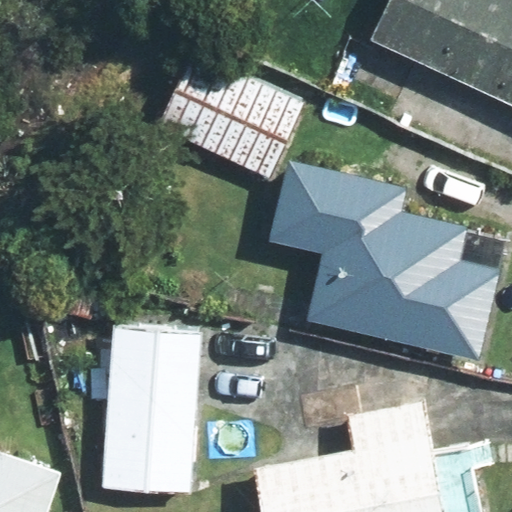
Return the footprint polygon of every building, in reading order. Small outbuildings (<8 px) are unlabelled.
[(511,0),(382,0),(367,33),(511,101),(511,0)] [(156,123),(267,175),(302,99),(191,48),(156,123)] [(321,250),(305,318),(476,357),(497,267),(457,258),(464,224),(398,208),(404,184),(286,157),(267,238),(321,250)] [(102,486),(189,491),(199,330),(112,324),(110,351),(64,348),(64,357),(59,357),(58,371),(63,372),(61,397),(107,400),(102,486)] [(351,447),(250,466),(257,511),(442,511),(422,399),(345,413),(351,447)] [(0,449),(0,511),(44,511),(59,469),(0,449)]
